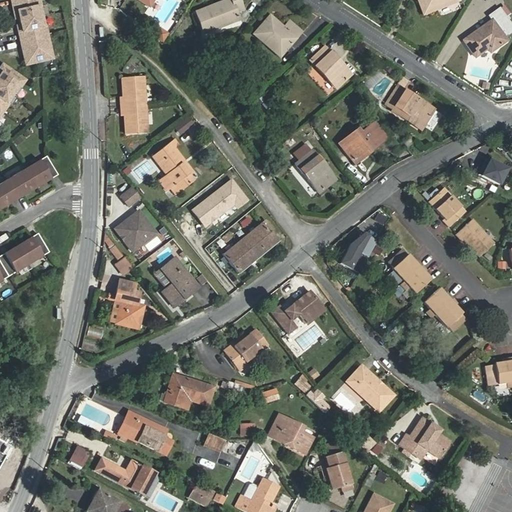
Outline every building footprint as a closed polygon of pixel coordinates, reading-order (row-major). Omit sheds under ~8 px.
[(41,56),(51,54),(44,25),(42,25),(37,5),(39,5),(37,0),(9,0),(12,11),(16,10),(21,31),(17,32),(21,47),(24,46),(26,53),(24,53),(26,63),(42,59),(41,56)] [(226,0),(196,12),(204,34),(239,20),(237,13),(244,10),(240,0),(226,0)] [(460,1),(459,0),(418,0),(424,14),(460,1)] [(492,20),(463,40),(475,57),(488,49),(490,53),(507,40),(504,36),(511,31),(511,26),(499,9),(490,16),(492,20)] [(136,21),(141,15),(135,10),(130,16),(136,21)] [(270,15),(254,34),(267,46),(272,40),(285,51),(302,31),(290,21),(284,27),(270,15)] [(168,32),(159,26),(153,36),(162,42),(168,32)] [(187,49),(195,46),(192,37),(184,40),(187,49)] [(315,66),(329,54),(323,48),(309,61),(315,66)] [(329,54),(315,66),(336,89),(351,75),(330,52),(329,54)] [(24,80),(1,64),(0,65),(0,72),(0,73),(0,72),(0,115),(8,104),(6,103),(18,85),(20,86),(24,80)] [(124,116),(126,134),(148,133),(144,76),(122,78),(124,116)] [(410,115),(425,124),(426,123),(434,111),(434,109),(398,86),(386,104),(393,109),(392,111),(407,121),(410,115)] [(270,99),(262,104),(266,110),(274,104),(270,99)] [(434,111),(426,123),(430,126),(433,125),(439,116),(438,113),(434,111)] [(410,115),(407,121),(421,130),(425,124),(410,115)] [(179,134),(193,124),(187,117),(174,127),(179,134)] [(387,138),(374,122),(341,147),(355,164),(387,138)] [(408,137),(402,141),(406,147),(413,143),(408,137)] [(171,142),(152,157),(174,185),(170,188),(175,195),(195,180),(182,163),(185,161),(171,142)] [(319,193),(336,180),(313,150),(295,164),(319,193)] [(0,209),(51,179),(58,175),(47,156),(0,184),(0,209)] [(487,159),(479,175),(499,185),(507,171),(487,159)] [(232,178),(190,210),(204,228),(234,205),(238,210),(250,201),(232,178)] [(126,206),(139,196),(131,186),(119,196),(126,206)] [(479,201),(484,194),(474,187),(469,194),(479,201)] [(448,227),(466,212),(444,188),(428,202),(444,219),(442,221),(448,227)] [(126,240),(133,250),(155,233),(137,210),(130,215),(131,217),(124,223),(123,233),(128,239),(126,240)] [(115,227),(126,240),(128,239),(123,233),(124,223),(131,217),(130,215),(115,227)] [(478,257),(494,243),(472,219),(455,235),(461,242),(463,240),(478,257)] [(279,241),(271,231),(273,229),(265,220),(223,255),(239,274),(279,241)] [(164,228),(157,233),(163,243),(170,238),(164,228)] [(0,281),(49,252),(38,233),(0,256),(0,281)] [(349,244),(339,263),(358,273),(367,256),(358,252),(366,235),(362,233),(349,244)] [(120,262),(125,258),(115,246),(111,250),(120,262)] [(417,259),(414,261),(408,254),(407,255),(402,250),(388,263),(393,268),(392,269),(398,276),(395,279),(400,285),(403,281),(422,264),(417,259)] [(200,288),(175,257),(165,264),(159,269),(171,284),(161,292),(173,308),(200,288)] [(125,275),(133,269),(125,258),(120,262),(117,264),(125,275)] [(425,272),(427,270),(422,264),(403,281),(414,294),(431,279),(425,272)] [(111,321),(114,322),(114,324),(138,330),(144,306),(137,304),(139,292),(135,291),(136,286),(135,283),(119,279),(114,300),(115,301),(111,321)] [(447,292),(445,295),(439,288),(423,303),(429,309),(426,312),(431,318),(435,315),(453,298),(447,292)] [(307,324),(324,311),(309,292),(284,311),(280,306),(271,313),(288,334),(296,327),(291,320),(298,314),(307,324)] [(456,306),(458,304),(453,298),(435,315),(446,327),(447,327),(452,332),(466,319),(461,314),(462,313),(456,306)] [(105,329),(88,324),(86,329),(103,334),(105,329)] [(245,362),(268,344),(256,330),(225,354),(239,371),(247,365),(245,362)] [(506,384),(507,387),(511,386),(511,373),(510,357),(502,358),(503,362),(494,363),(497,385),(506,384)] [(362,366),(347,382),(379,411),(394,395),(362,366)] [(313,379),(320,375),(315,367),(308,371),(313,379)] [(210,405),(216,387),(173,374),(164,402),(179,406),(182,397),(210,405)] [(305,392),(311,386),(301,376),(295,382),(305,392)] [(263,394),(266,402),(277,398),(274,390),(263,394)] [(309,399),(307,400),(322,414),(327,408),(319,401),(322,398),(315,392),(309,399)] [(163,437),(166,430),(129,412),(119,432),(165,455),(172,442),(163,437)] [(302,432),(304,427),(279,415),(268,436),(277,440),(279,436),(293,443),(290,447),(305,454),(313,438),(302,432)] [(431,430),(433,426),(422,419),(409,438),(406,436),(400,445),(414,454),(420,445),(439,457),(449,442),(431,430)] [(240,425),(240,435),(254,435),(254,425),(240,425)] [(106,430),(103,435),(114,440),(116,435),(106,430)] [(367,452),(376,443),(366,432),(357,441),(367,452)] [(203,446),(220,453),(225,441),(208,434),(203,446)] [(332,490),(351,484),(339,444),(324,448),(329,464),(321,466),(325,480),(329,479),(332,490)] [(89,453),(77,446),(69,460),(82,467),(89,453)] [(143,495),(154,474),(131,461),(125,472),(101,459),(95,470),(143,495)] [(248,511),(265,511),(278,487),(263,479),(251,501),(241,495),(236,506),(248,511)] [(189,498),(206,507),(214,492),(197,483),(189,498)] [(439,507),(447,489),(439,486),(431,503),(439,507)] [(113,511),(119,502),(98,491),(87,511),(88,511),(113,511)] [(217,492),(212,499),(222,505),(227,497),(217,492)] [(398,511),(401,507),(375,493),(366,510),(369,511),(368,511),(398,511)]
